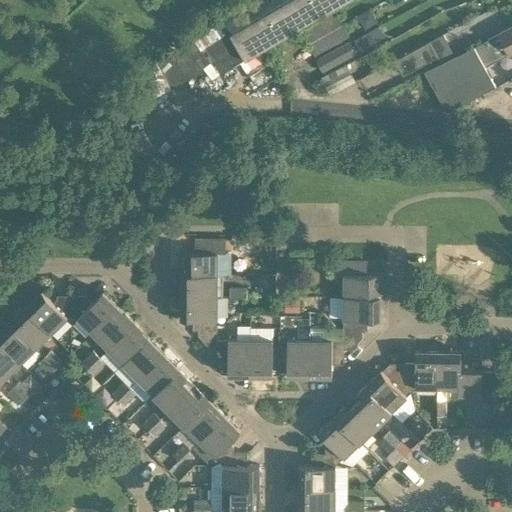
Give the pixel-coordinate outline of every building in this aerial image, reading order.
[(299,29),(334,9),(350,0),(289,0),(230,34),(245,60),(299,29)] [(334,9),(299,29),(314,57),(349,38),(334,9)] [(375,9),(362,13),(366,26),(380,21),(375,9)] [(511,28),(498,35),(452,57),(424,72),(446,113),(474,98),(495,87),(484,67),(508,55),(511,53),(511,28)] [(371,46),(364,34),(354,40),(360,52),(371,46)] [(403,75),(438,57),(430,41),(395,60),(403,75)] [(316,62),(322,72),(354,55),(349,45),(316,62)] [(330,96),(355,82),(346,65),(321,79),(330,96)] [(181,252),(181,275),(217,275),(217,253),(225,253),(225,240),(194,239),(194,252),(181,252)] [(270,254),(262,254),(262,267),(270,266),(270,254)] [(343,298),(379,298),(379,275),(366,275),(366,262),(336,262),(336,275),(344,276),(343,298)] [(217,275),(181,275),(181,297),(217,297),(217,275)] [(246,288),(229,288),(229,297),(246,297),(246,288)] [(26,307),(51,333),(67,317),(72,317),(72,296),(57,295),(56,299),(53,302),(42,291),(26,307)] [(72,296),(72,317),(77,317),(92,333),(118,307),(102,292),(91,303),(87,299),(88,296),(72,296)] [(217,297),(181,297),(181,319),(193,319),(193,330),(198,330),(198,336),(204,343),(212,335),(217,335),(217,297)] [(379,320),(379,298),(343,298),(343,336),(347,336),(355,344),(362,337),(362,332),(367,332),(367,320),(379,320)] [(300,313),(300,301),(286,301),(285,312),(300,313)] [(10,322),(35,348),(51,333),(26,307),(10,322)] [(118,307),(92,333),(108,348),(133,323),(118,307)] [(0,332),(0,342),(20,363),(35,348),(10,322),(0,332)] [(133,323),(108,348),(122,363),(148,338),(133,323)] [(250,376),(250,340),(217,340),(217,335),(212,335),(204,343),(210,349),(216,349),(216,364),(228,364),(227,376),(250,376)] [(310,340),(309,376),(332,376),(332,364),(343,365),(343,350),(349,350),(355,344),(347,336),(343,336),(343,341),(310,340)] [(148,338),(122,363),(138,379),(164,354),(148,338)] [(272,362),(280,362),(280,346),(273,346),(273,340),(250,340),(250,376),(272,376),(272,362)] [(280,346),(280,362),(287,362),(287,376),(309,376),(310,340),(287,340),(287,346),(280,346)] [(0,373),(5,378),(20,363),(0,342),(0,373)] [(44,357),(56,369),(62,363),(50,351),(44,357)] [(81,363),(87,369),(99,357),(93,351),(81,363)] [(437,388),(438,352),(415,352),(415,364),(402,364),(402,377),(403,382),(411,391),(415,387),(437,388)] [(460,352),(438,352),(437,388),(458,388),(458,395),(460,395),(460,359),(460,352)] [(164,354),(138,379),(153,395),(179,369),(164,354)] [(56,369),(44,357),(38,363),(50,375),(56,369)] [(99,357),(87,369),(93,375),(105,363),(99,357)] [(460,405),(481,405),(481,403),(494,403),(495,372),(481,372),(481,359),(460,359),(460,395),(460,405)] [(179,369),(153,395),(169,410),(190,388),(183,381),(187,377),(179,369)] [(364,387),(389,412),(411,391),(403,382),(402,377),(396,377),(392,382),(381,370),(364,387)] [(13,387),(25,399),(31,393),(19,381),(13,387)] [(117,399),(129,388),(123,382),(111,393),(117,399)] [(25,399),(13,387),(7,393),(19,405),(25,399)] [(353,405),(375,427),(389,412),(364,387),(357,394),(361,397),(353,405)] [(129,388),(117,399),(124,406),(135,394),(129,388)] [(184,425),(209,400),(202,392),(198,396),(190,388),(169,410),(184,425)] [(209,400),(184,425),(199,441),(224,415),(209,400)] [(446,417),(446,400),(437,400),(437,417),(446,417)] [(334,417),(359,442),(375,427),(353,405),(345,412),(342,409),(334,417)] [(148,430),(160,418),(154,412),(142,424),(148,430)] [(224,415),(199,441),(220,462),(229,453),(233,453),(233,447),(229,443),(240,431),(224,415)] [(325,448),(325,454),(330,454),(338,463),(359,442),(334,417),(318,432),(329,443),(325,448)] [(166,425),(160,418),(148,430),(154,436),(166,425)] [(383,436),(395,448),(402,441),(390,429),(383,436)] [(395,448),(383,436),(377,441),(389,453),(395,448)] [(184,443),(172,455),(178,461),(190,449),(184,443)] [(11,446),(0,456),(0,466),(6,472),(22,457),(11,446)] [(229,453),(220,462),(223,465),(223,487),(259,488),(259,465),(247,465),(247,453),(233,453),(229,453)] [(335,466),(338,463),(330,454),(325,454),(311,453),(311,466),(299,466),(299,488),(335,489),(335,466)] [(223,509),(259,510),(259,488),(223,487),(223,509)] [(335,489),(299,488),(298,510),(334,510),(335,489)] [(194,509),(211,509),(211,500),(194,500),(194,509)] [(347,501),(347,511),(364,511),(364,502),(347,501)]
